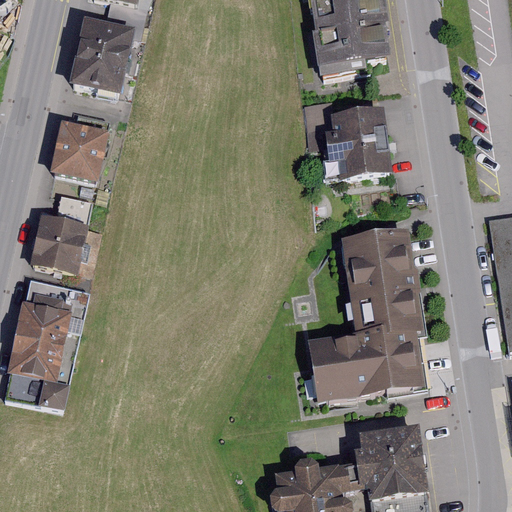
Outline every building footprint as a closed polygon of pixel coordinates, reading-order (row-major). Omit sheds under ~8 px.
[(156,0),(98,0),(97,6),(152,19),(156,0)] [(386,0),(310,0),(321,76),(395,66),(386,0)] [(151,44),(94,33),(81,102),(137,112),(151,44)] [(396,120),(341,127),(351,194),(405,186),(396,120)] [(121,143),(75,132),(62,185),(108,196),(121,143)] [(92,214),(94,194),(66,191),(64,211),(92,214)] [(511,221),(491,225),(511,359),(511,221)] [(111,239),(46,225),(35,276),(99,291),(111,239)] [(412,239),(346,249),(360,337),(307,346),(318,414),(437,395),(412,239)] [(92,301),(36,290),(17,388),(72,399),(92,301)] [(432,439),(369,449),(378,511),(404,511),(441,507),(432,439)] [(369,511),(365,476),(285,486),(288,511),(369,511)]
